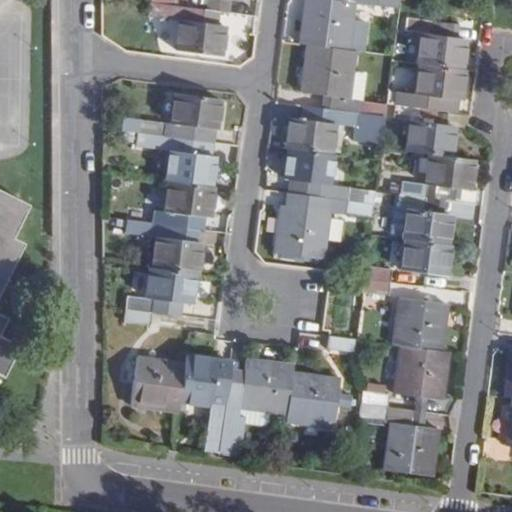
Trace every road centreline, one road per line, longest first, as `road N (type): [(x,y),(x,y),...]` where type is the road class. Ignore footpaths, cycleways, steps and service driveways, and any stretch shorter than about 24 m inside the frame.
road 1 (residential): [(78,62),(79,456),(96,488),(113,497),(194,511)]
road 2 (residential): [(511,77),(459,511)]
road 3 (residential): [(232,299),(259,83)]
road 4 (residential): [(259,83),(78,62)]
